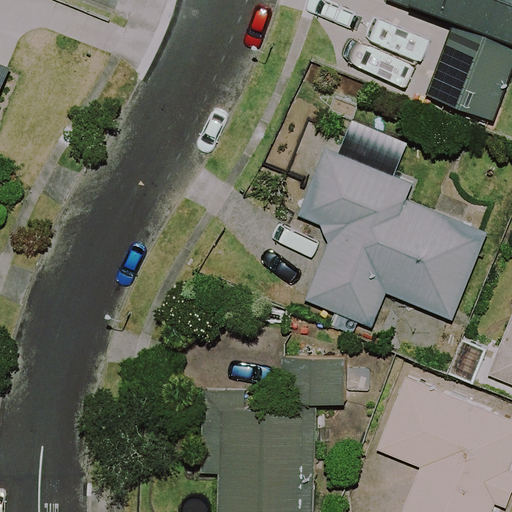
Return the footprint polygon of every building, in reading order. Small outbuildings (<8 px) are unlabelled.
[(511,0),(393,0),(453,23),(425,95),(492,121),(511,68),(511,0)] [(410,187),(324,151),(296,218),(333,233),(305,300),(370,327),(384,293),(450,320),(485,235),(403,202),(410,187)] [(511,312),(487,377),(511,386),(511,312)] [(345,395),(377,397),(378,365),(347,363),(347,357),(201,348),(193,477),(217,479),(214,511),(309,511),(316,406),(344,408),(345,395)] [(511,456),(511,424),(404,380),(375,451),(421,469),(403,511),(488,511),(493,503),(505,508),(511,491),(511,474),(506,472),(511,456)]
